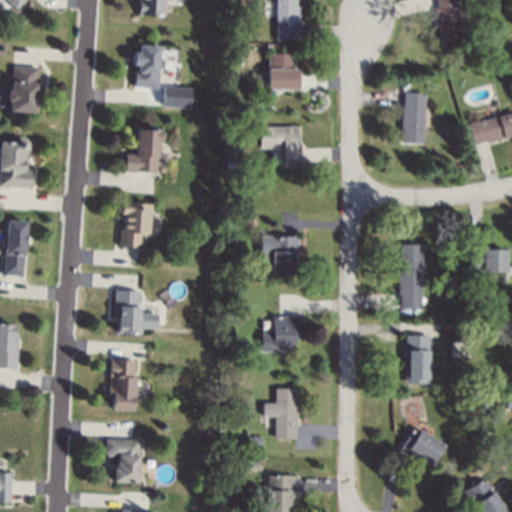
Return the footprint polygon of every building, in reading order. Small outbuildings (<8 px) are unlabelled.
[(24,0),(15,10),(4,0),(24,0)] [(162,0),(162,16),(137,15),(137,0),(162,0)] [(275,40),(275,0),(295,0),(295,8),(300,8),(299,41),(275,40)] [(440,47),(437,27),(434,27),(431,12),(436,11),(434,0),(457,0),(464,43),(440,47)] [(156,89),(132,88),(133,73),(135,73),(135,66),(131,66),(132,54),(137,54),(137,46),(157,47),(156,61),(162,61),(161,71),(157,70),(156,89)] [(266,89),(266,55),(292,55),(292,69),(300,69),(300,89),(266,89)] [(34,114),(7,112),(8,102),(6,102),(7,92),(9,92),(11,67),(36,69),(35,84),(37,85),(36,94),(37,94),(36,105),(35,105),(34,114)] [(188,87),(160,86),(159,106),(187,107),(188,87)] [(421,143),(399,142),(401,107),(403,108),(404,94),(423,95),(421,143)] [(511,136),(473,147),(468,127),(511,115),(511,136)] [(280,164),(281,150),(257,150),(257,128),(298,129),(297,164),(280,164)] [(154,176),(122,173),(124,155),(132,156),(135,129),(159,132),(158,144),(157,144),(154,176)] [(0,142),(4,142),(4,141),(8,141),(8,143),(14,143),(14,140),(17,137),(23,138),(26,142),(26,149),(24,150),(23,170),(28,170),(27,187),(0,185),(0,142)] [(138,249),(117,248),(117,232),(119,232),(119,215),(118,215),(119,204),(148,205),(147,236),(138,236),(138,249)] [(21,277),(1,276),(4,221),(25,222),(24,257),(22,257),(21,277)] [(295,275),(271,274),(271,258),(258,257),(258,237),(296,238),(295,275)] [(400,310),(401,292),(397,292),(397,275),(400,275),(401,245),(422,246),(421,310),(400,310)] [(467,273),(467,246),(490,246),(490,250),(504,250),(504,273),(467,273)] [(137,293),(136,311),(137,311),(137,316),(156,317),(155,331),(140,331),(140,337),(115,336),(116,318),(112,318),(113,293),(137,293)] [(292,351),(260,350),(260,332),(270,332),(270,319),(296,320),(296,338),(292,338),(292,351)] [(13,369),(0,368),(0,327),(12,328),(10,352),(14,352),(13,369)] [(425,382),(403,381),(405,338),(427,339),(425,382)] [(131,411),(112,410),(112,398),(105,398),(107,359),(133,360),(131,411)] [(295,387),(294,438),(274,438),(274,414),(263,414),(263,401),(275,401),(275,387),(295,387)] [(428,470),(398,450),(413,427),(443,447),(428,470)] [(252,447),(252,436),(260,436),(260,447),(252,447)] [(106,443),(137,444),(136,484),(115,484),(115,473),(116,473),(117,467),(118,467),(118,458),(107,458),(107,456),(106,455),(106,443)] [(248,467),(248,459),(261,459),(261,468),(248,467)] [(0,469),(8,470),(8,499),(0,498),(0,469)] [(263,511),(263,491),(267,491),(267,475),(291,475),(291,511),(263,511)] [(504,511),(475,511),(472,507),(470,508),(460,494),(484,478),(506,511),(504,511)]
